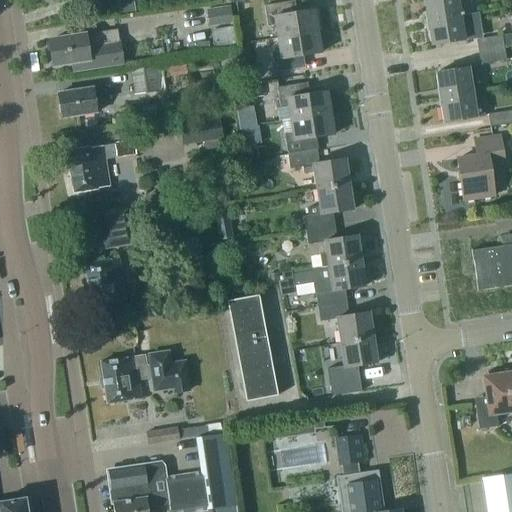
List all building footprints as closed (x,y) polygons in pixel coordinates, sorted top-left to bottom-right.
[(424,0),(427,22),(460,17),(460,16),(471,14),(468,0),(424,0)] [(275,26),(277,39),(317,33),(313,12),(290,16),(288,4),(264,8),(267,27),(275,26)] [(230,6),(205,10),(208,27),(232,24),(230,6)] [(460,17),(427,22),(431,46),(472,40),(471,29),(462,31),(460,17)] [(54,67),(73,64),(74,72),(122,63),(118,45),(117,45),(115,32),(83,38),(82,36),(49,42),(54,67)] [(317,33),(277,39),(280,52),(271,53),(275,74),(299,70),(297,59),(320,55),(317,33)] [(511,46),(510,35),(502,37),(504,49),(511,47),(511,46)] [(504,49),(502,37),(476,41),(478,53),(504,49)] [(162,48),(150,51),(152,60),(164,58),(162,48)] [(504,49),(478,53),(480,65),(506,61),(504,49)] [(189,63),(165,67),(166,78),(191,74),(189,63)] [(130,69),(134,96),(165,91),(161,65),(130,69)] [(436,74),(440,99),(472,94),(470,79),(478,78),(476,66),(467,68),(467,69),(436,74)] [(254,69),(245,70),(247,82),(256,81),(254,69)] [(259,83),(247,85),(249,99),(262,97),(259,83)] [(57,94),(62,119),(95,113),(93,102),(111,99),(108,86),(90,89),(90,88),(57,94)] [(288,108),(290,121),(330,115),(326,94),(303,98),(301,86),(277,90),(280,109),(288,108)] [(440,99),(444,124),(484,117),(482,105),(474,106),(472,94),(440,99)] [(252,108),(236,111),(239,131),(256,129),(252,108)] [(126,111),(112,112),(113,123),(127,122),(126,111)] [(511,112),(488,116),(490,128),(511,124),(511,112)] [(284,136),(288,156),(317,152),(317,151),(312,152),(310,140),(334,136),(330,115),(290,121),(293,134),(284,136)] [(218,119),(179,125),(182,146),(222,140),(218,119)] [(458,160),(464,201),(495,197),(490,165),(504,162),(500,138),(475,142),(477,157),(458,160)] [(135,155),(133,141),(66,152),(73,193),(108,188),(104,160),(135,155)] [(313,173),(316,191),(349,186),(345,160),(319,165),(317,152),(288,156),(290,170),(302,168),(303,174),(313,173)] [(303,218),(306,233),(335,228),(332,215),(353,212),(349,186),(316,191),(319,207),(307,209),(309,217),(303,218)] [(226,190),(211,193),(213,204),(228,201),(226,190)] [(135,245),(128,206),(96,211),(103,250),(135,245)] [(229,224),(216,227),(218,241),(231,239),(229,224)] [(328,266),(328,267),(328,268),(361,263),(357,237),(337,240),(335,228),(306,233),(310,256),(319,255),(321,267),(328,266)] [(471,252),(477,293),(511,287),(511,240),(497,243),(498,248),(471,252)] [(125,300),(119,260),(85,265),(91,305),(125,300)] [(365,288),(361,263),(291,274),(293,287),(330,281),(332,292),(315,295),(317,309),(346,304),(344,292),(365,288)] [(277,273),(266,275),(267,284),(279,282),(277,273)] [(227,302),(246,403),(277,397),(258,296),(227,302)] [(336,320),(340,345),(373,339),(369,314),(348,318),(346,305),(317,309),(320,323),(336,320)] [(373,339),(340,345),(344,369),(327,372),(330,387),(358,382),(356,368),(377,364),(373,339)] [(101,363),(107,404),(143,399),(140,381),(153,379),(155,392),(172,390),(173,394),(189,392),(185,363),(172,365),(170,353),(150,356),(151,366),(147,367),(145,357),(101,363)] [(511,413),(505,370),(487,373),(488,378),(484,379),(488,404),(475,405),(479,431),(498,428),(497,415),(511,413)] [(322,420),(273,428),(274,440),(314,434),(314,430),(323,428),(322,420)] [(219,424),(204,426),(206,435),(221,433),(219,424)] [(204,426),(178,430),(178,429),(148,434),(150,446),(180,441),(179,439),(206,435),(204,426)] [(162,465),(108,472),(113,511),(148,511),(148,509),(169,506),(170,511),(199,511),(215,510),(215,511),(235,511),(235,508),(225,436),(195,440),(200,474),(166,478),(164,467),(162,465)] [(340,511),(399,511),(400,511),(399,511),(383,511),(378,472),(359,475),(358,464),(363,463),(359,438),(336,441),(340,467),(341,467),(343,478),(335,479),(340,511)] [(511,511),(511,476),(483,481),(487,511),(511,511)] [(0,511),(26,511),(25,501),(0,504),(0,511)]
